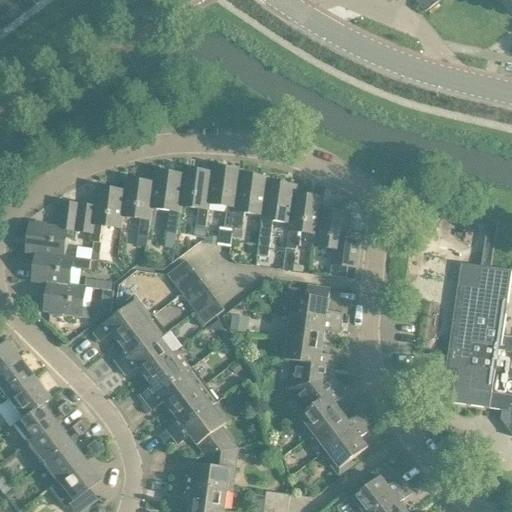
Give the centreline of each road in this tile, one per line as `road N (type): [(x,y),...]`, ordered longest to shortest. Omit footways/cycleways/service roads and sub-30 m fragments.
road 1 (residential): [(481,511),(425,458),(373,372),(367,331),(379,218),(365,190),(252,146),(185,144),(117,157),(55,182),(8,216),(0,236)]
road 2 (residential): [(128,511),(135,479),(111,418),(0,301)]
road 3 (tertiary): [(511,94),(419,72),(327,32),(283,0)]
